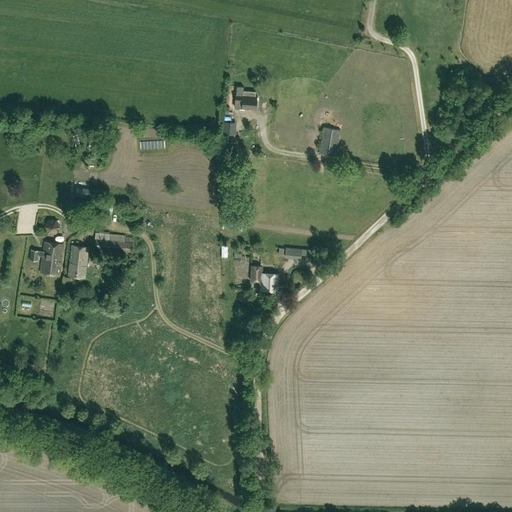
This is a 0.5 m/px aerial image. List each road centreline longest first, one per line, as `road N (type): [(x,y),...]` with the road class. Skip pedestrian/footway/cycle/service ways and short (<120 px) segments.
road 1 (track): [(261,511),(257,358),(271,324),(511,100)]
road 2 (unclassified): [(204,511),(113,463),(0,424)]
